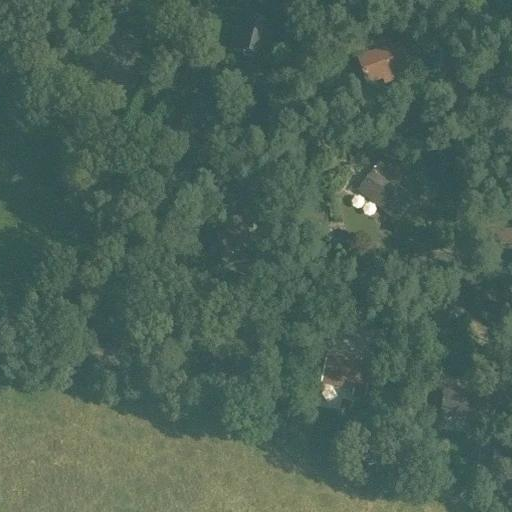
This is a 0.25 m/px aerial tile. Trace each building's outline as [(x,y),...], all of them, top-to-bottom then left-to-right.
[(239,19),(230,54),(266,63),(275,27),(239,19)] [(112,67),(125,74),(119,85),(132,92),(144,72),(130,64),(141,45),(113,29),(98,57),(113,65),(112,67)] [(312,34),(312,58),(328,57),(328,34),(312,34)] [(357,59),(367,87),(409,73),(400,44),(357,59)] [(277,88),(300,90),(302,72),(278,70),(277,88)] [(498,117),(511,118),(511,90),(502,89),(498,117)] [(189,115),(168,140),(190,161),(213,137),(189,115)] [(357,192),(393,223),(411,199),(397,188),(408,175),(386,157),(375,170),(357,192)] [(216,237),(222,268),(254,263),(248,231),(216,237)] [(488,259),(511,260),(511,231),(488,231),(488,259)] [(98,317),(87,348),(118,360),(129,329),(98,317)] [(208,390),(240,392),(243,359),(209,356),(208,390)] [(323,386),(366,395),(372,367),(325,357),(323,386)] [(473,423),(472,436),(485,438),(487,425),(491,395),(444,390),(441,419),(473,423)]
